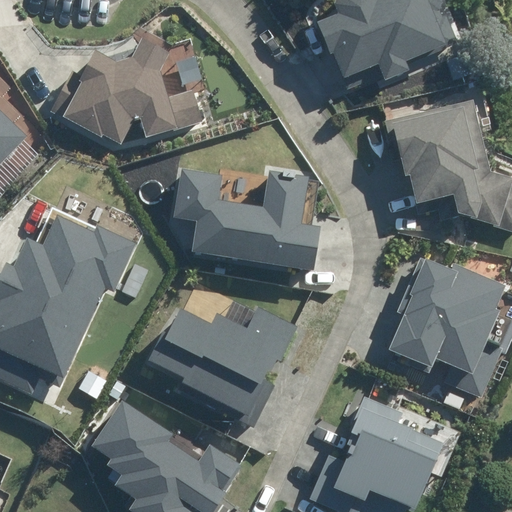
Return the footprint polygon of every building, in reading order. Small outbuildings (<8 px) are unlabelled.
[(380,62),(387,81),(411,72),(407,60),(446,46),(444,42),(455,38),(440,0),(334,0),(334,4),(338,14),(315,23),(327,54),(335,51),(344,76),(380,62)] [(169,96),(161,70),(170,53),(142,38),(132,56),(115,61),(94,50),(81,75),(71,70),(50,111),(102,137),(103,134),(122,144),(135,120),(141,119),(147,137),(202,122),(192,89),(169,96)] [(7,128),(17,117),(0,101),(0,89),(6,83),(0,77),(0,159),(19,139),(7,128)] [(442,198),(447,216),(511,234),(511,182),(482,174),(468,102),(384,122),(398,178),(402,177),(409,206),(442,198)] [(191,251),(313,270),(320,227),(302,224),(309,176),(270,170),(264,207),(218,200),(222,177),(181,170),(174,217),(196,220),(191,251)] [(0,380),(34,395),(46,369),(64,377),(105,286),(116,291),(138,243),(99,225),(95,233),(56,216),(42,246),(27,240),(15,267),(6,263),(0,275),(0,380)] [(474,342),(486,313),(483,311),(493,287),(445,266),(442,273),(416,261),(405,288),(402,287),(390,315),(395,317),(380,352),(419,369),(423,361),(443,369),(437,383),(472,398),(492,350),(474,342)] [(175,387),(254,427),(276,385),(265,380),(276,358),(282,361),(300,328),(258,307),(247,328),(218,313),(213,324),(178,306),(147,366),(178,381),(175,387)] [(395,415),(358,397),(340,435),(343,436),(332,461),(324,457),(304,500),(329,511),(394,511),(395,511),(396,511),(422,458),(424,458),(430,445),(390,426),(395,415)] [(168,437),(118,402),(84,449),(102,461),(98,467),(112,477),(105,487),(125,501),(118,511),(203,511),(215,495),(211,493),(231,465),(204,447),(192,464),(163,443),(168,437)]
